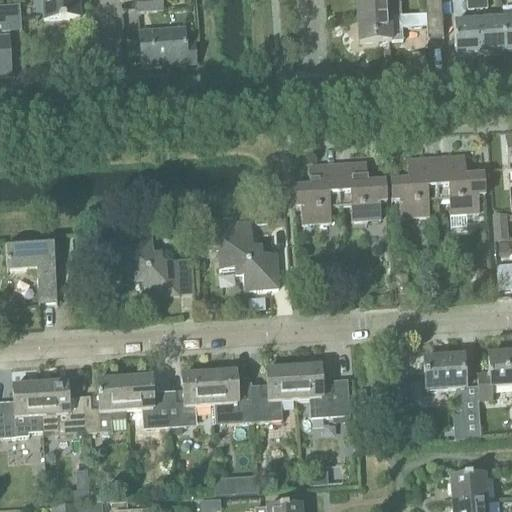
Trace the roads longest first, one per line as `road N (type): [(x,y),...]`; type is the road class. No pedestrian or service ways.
road 1 (residential): [(0,354),(511,319)]
road 2 (residential): [(312,104),(511,91)]
road 3 (residential): [(123,116),(312,104)]
road 4 (residential): [(0,126),(123,116)]
